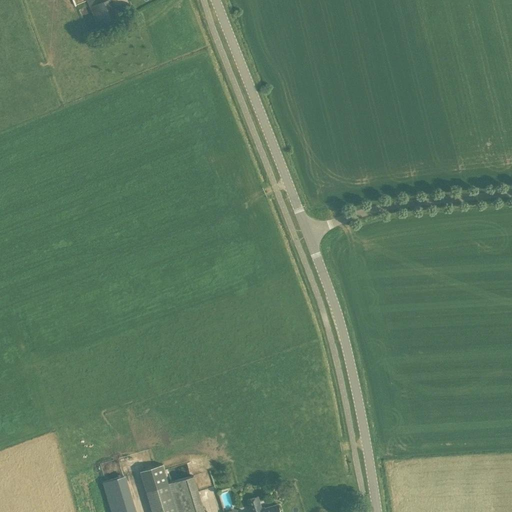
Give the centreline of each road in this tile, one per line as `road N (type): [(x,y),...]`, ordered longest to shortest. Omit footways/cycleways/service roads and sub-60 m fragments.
road 1 (tertiary): [(376,511),(347,348),(307,231)]
road 2 (tertiary): [(307,231),(213,0)]
road 3 (unclassified): [(511,192),(403,203),(307,231)]
